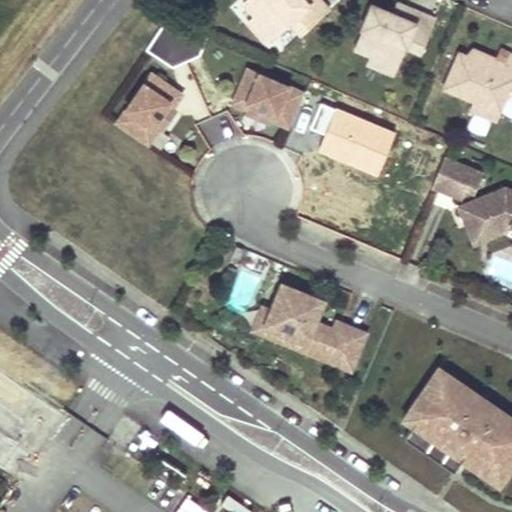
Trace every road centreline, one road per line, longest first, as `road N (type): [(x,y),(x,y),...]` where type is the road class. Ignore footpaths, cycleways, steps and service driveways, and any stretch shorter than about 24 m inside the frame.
road 1 (unclassified): [(408,511),(0,230)]
road 2 (unclassified): [(0,270),(124,368),(355,511)]
road 3 (residential): [(511,341),(271,240),(248,187)]
road 4 (unclassified): [(0,131),(103,0)]
